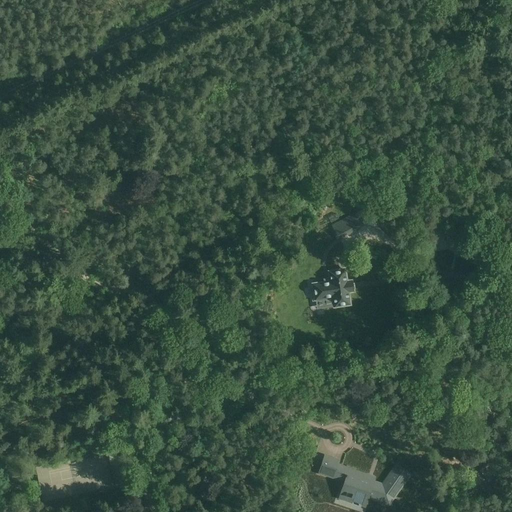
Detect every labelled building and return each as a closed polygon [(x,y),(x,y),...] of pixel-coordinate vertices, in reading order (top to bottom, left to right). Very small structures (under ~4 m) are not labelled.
[(470,273),(472,260),(456,257),(453,270),(470,273)] [(345,269),(329,272),(330,281),(313,284),(315,300),(322,299),(324,307),(334,305),(334,307),(350,304),(348,292),(347,282),(345,269)] [(366,293),(370,302),(375,300),(371,291),(366,293)] [(325,457),(321,472),(347,481),(341,497),(358,503),(361,494),(389,503),(409,474),(396,465),(383,485),(366,479),(367,476),(337,466),(338,461),(325,457)] [(484,460),(476,466),(486,480),(495,473),(484,460)] [(479,491),(472,484),(462,494),(469,501),(479,491)] [(174,499),(173,511),(190,511),(191,499),(174,499)]
